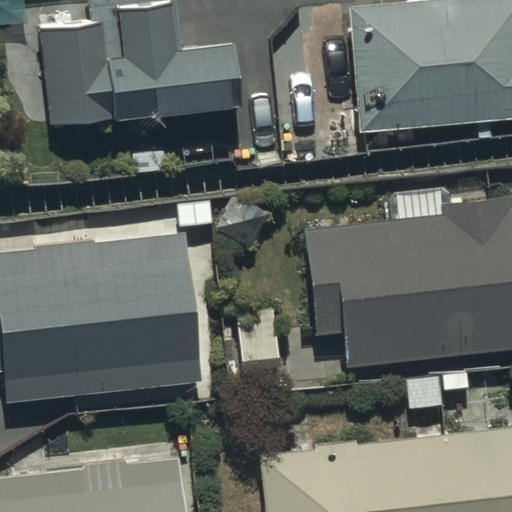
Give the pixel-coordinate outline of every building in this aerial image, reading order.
[(90,0),(93,26),(39,32),(49,124),(107,119),(108,127),(240,113),(233,51),(175,57),(171,10),(177,10),(175,0),(90,0)] [(511,0),(479,0),(349,12),(360,136),(511,122),(511,0)] [(511,202),(441,210),(442,219),(305,234),(316,339),(342,336),(347,372),(511,354),(511,202)] [(185,237),(0,257),(0,375),(4,375),(8,407),(201,387),(185,237)] [(274,379),(271,311),(234,312),(236,380),(274,379)] [(511,511),(511,432),(260,460),(265,511),(511,511)] [(0,511),(183,511),(178,462),(0,481),(0,511)]
